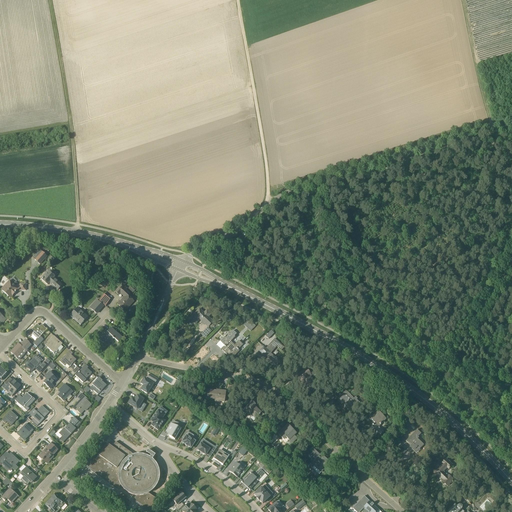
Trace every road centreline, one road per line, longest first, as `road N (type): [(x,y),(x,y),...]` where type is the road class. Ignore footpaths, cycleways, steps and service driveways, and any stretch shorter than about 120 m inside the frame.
road 1 (secondary): [(511,481),(387,372),(179,265)]
road 2 (unclassified): [(179,265),(296,188),(511,119)]
road 3 (unclassified): [(402,511),(274,391),(137,355)]
road 4 (track): [(49,0),(72,137),(76,232)]
road 5 (track): [(267,204),(239,0)]
road 6 (secondary): [(179,265),(103,238),(0,224)]
road 7 (track): [(511,384),(437,360),(366,296)]
road 8 (residential): [(0,354),(59,410),(27,450),(0,431)]
road 9 (residential): [(121,382),(45,313),(34,313),(7,341)]
road 10 (track): [(465,0),(492,126)]
road 11 (track): [(511,261),(437,360)]
road 12 (residential): [(258,511),(202,464),(159,446)]
